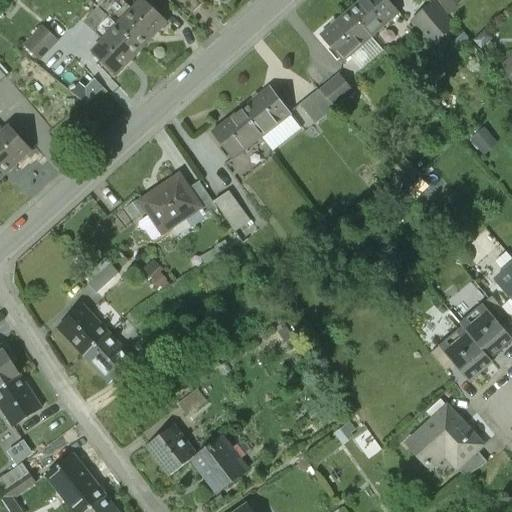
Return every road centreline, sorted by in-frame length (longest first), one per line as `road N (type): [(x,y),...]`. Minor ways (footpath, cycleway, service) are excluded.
road 1 (residential): [(0,259),(280,0)]
road 2 (residential): [(0,290),(151,511)]
